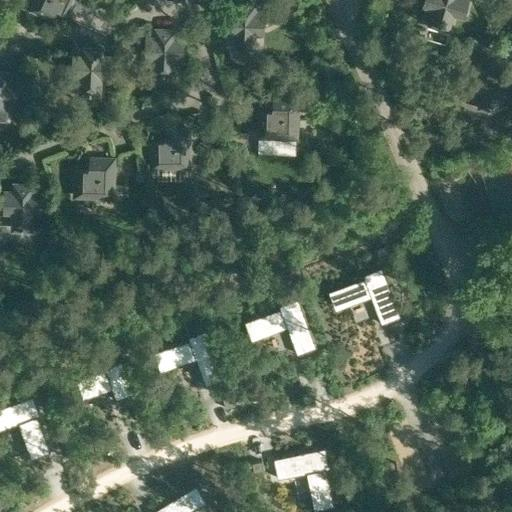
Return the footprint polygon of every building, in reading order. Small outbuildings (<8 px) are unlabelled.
[(77,0),(32,0),(29,9),(53,20),(58,10),(71,16),(77,0)] [(424,0),(423,4),(433,7),(429,23),(448,28),(453,12),(463,15),(467,0),(424,0)] [(257,2),(234,1),(234,10),(227,9),(225,35),(233,35),(233,51),(255,52),(256,35),(264,36),(265,11),(257,11),(257,2)] [(177,27),(154,26),(154,35),(146,34),(145,60),(153,60),(152,77),(175,78),(176,60),(184,61),(185,35),(177,35),(177,27)] [(111,79),(112,54),(104,54),(104,45),(81,44),(80,53),(72,53),(71,77),(80,78),(79,95),(101,96),(102,79),(111,79)] [(489,72),(480,69),(473,89),(482,93),(477,108),(497,115),(502,99),(511,102),(511,101),(511,79),(509,78),(511,68),(493,62),(489,72)] [(17,104),(19,79),(11,79),(12,70),(0,68),(0,120),(7,121),(8,103),(17,104)] [(300,96),(273,95),(273,99),(262,98),(261,109),(257,109),(256,138),(298,139),(300,96)] [(191,169),(191,126),(164,126),(164,140),(149,140),(149,169),(191,169)] [(114,198),(116,157),(90,155),(89,169),(74,168),(73,197),(114,198)] [(42,215),(43,190),(35,190),(35,182),(13,181),(12,189),(4,189),(3,213),(11,214),(11,231),(33,232),(34,215),(42,215)] [(364,277),(330,290),(332,296),(334,302),(334,301),(337,307),(370,295),(371,296),(382,324),(401,316),(382,267),(363,274),(364,277)] [(280,307),(246,320),(248,326),(250,332),(253,338),(287,325),(287,327),(297,354),(317,347),(298,297),(279,305),(280,307)] [(189,339),(155,351),(157,357),(157,358),(159,363),(161,369),(195,357),(196,358),(206,386),(225,379),(207,329),(188,336),(189,339)] [(105,369),(78,379),(84,396),(111,387),(112,388),(116,399),(134,393),(133,392),(122,360),(104,366),(105,369)] [(33,395),(0,407),(0,429),(19,423),(20,422),(32,456),(38,454),(44,452),(50,450),(38,416),(41,415),(33,395)] [(325,445),(274,456),(278,475),(307,469),(314,506),(334,502),(326,465),(329,465),(325,445)] [(197,484),(152,511),(210,511),(205,503),(208,502),(197,484)]
